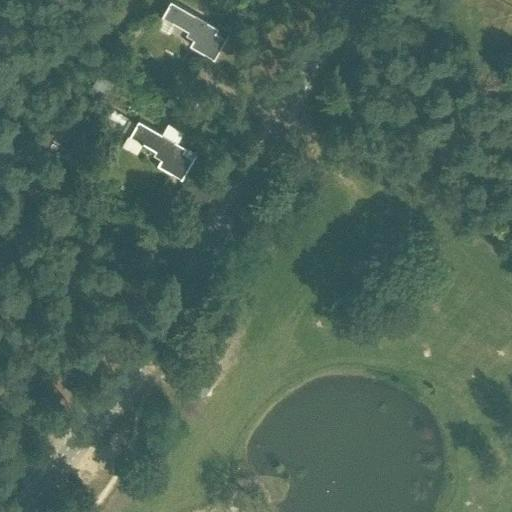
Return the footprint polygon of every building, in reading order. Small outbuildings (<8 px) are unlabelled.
[(170,0),(168,0),(160,15),(194,34),(188,44),(213,58),(227,32),(229,28),(218,22),(216,26),(170,0)] [(87,72),(80,85),(93,92),(100,80),(87,72)] [(138,119),(128,134),(154,149),(148,159),(180,178),(195,153),(138,119)] [(119,134),(113,144),(128,153),(134,142),(119,134)] [(75,139),(67,154),(78,158),(86,144),(75,139)] [(511,143),(511,144),(499,154),(506,162),(511,157),(511,143)] [(158,435),(144,437),(147,455),(161,453),(158,435)]
